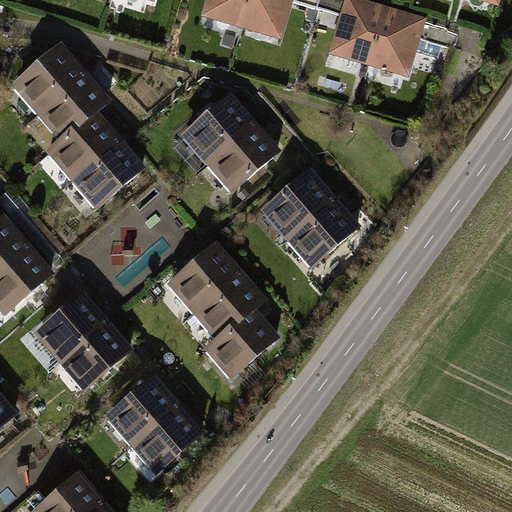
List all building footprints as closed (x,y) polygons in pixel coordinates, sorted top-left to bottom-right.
[(204,0),(200,17),(280,40),(292,0),(204,0)] [(346,0),(330,55),(408,77),(425,19),(390,9),(382,7),(358,0),(346,0)] [(36,115),(88,72),(63,42),(10,84),(36,115)] [(36,115),(58,142),(98,109),(110,100),(88,72),(36,115)] [(203,163),(252,121),(228,92),(178,135),(203,163)] [(70,180),(121,138),(98,109),(58,142),(46,151),(70,180)] [(252,121),(203,163),(227,192),(278,151),(252,121)] [(70,180),(98,211),(147,169),(121,138),(70,180)] [(286,238),(336,196),(311,167),(261,210),(286,238)] [(362,225),(336,196),(286,238),(313,269),(362,225)] [(0,270),(30,245),(5,215),(0,219),(0,270)] [(193,315),(245,271),(219,242),(170,287),(193,315)] [(30,245),(0,270),(0,308),(6,315),(55,273),(30,245)] [(193,315),(216,342),(238,322),(242,326),(257,312),(271,300),(245,271),(193,315)] [(58,360),(108,320),(84,292),(35,332),(58,360)] [(206,351),(233,382),(281,339),(257,312),(242,326),(238,322),(216,342),(206,351)] [(108,320),(58,360),(86,393),(136,351),(108,320)] [(125,445),(175,403),(149,373),(100,415),(125,445)] [(0,398),(0,425),(13,414),(0,398)] [(175,403),(125,445),(151,475),(200,432),(175,403)] [(25,511),(87,511),(101,501),(73,469),(25,511)] [(110,511),(101,501),(87,511),(110,511)]
